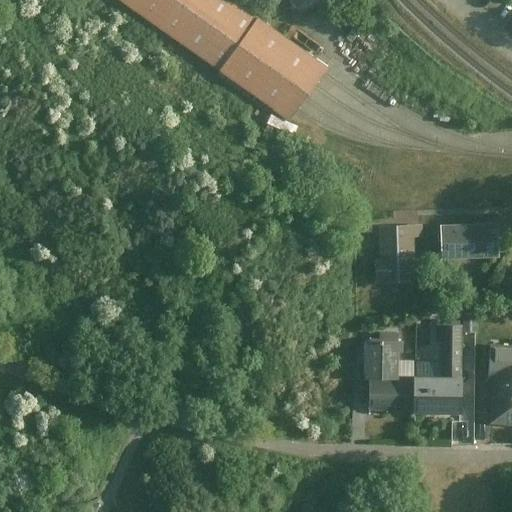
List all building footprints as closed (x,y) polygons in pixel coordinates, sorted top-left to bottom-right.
[(281,31),(237,0),(121,0),(289,119),(295,110),(304,98),(313,86),(322,73),(328,64),(281,31)] [(501,223),(443,222),(443,255),(501,256),(501,223)] [(425,224),(380,226),(383,283),(418,282),(416,235),(425,235),(425,224)] [(467,325),(437,324),(437,338),(445,338),(444,373),(466,373),(467,325)] [(414,354),(415,332),(372,331),(372,371),(397,372),(397,353),(414,354)] [(511,346),(489,346),(488,374),(496,375),(494,425),(511,425),(511,346)] [(407,407),(408,372),(397,372),(372,371),(371,406),(407,407)] [(465,408),(466,373),(444,373),(408,372),(407,407),(465,408)]
